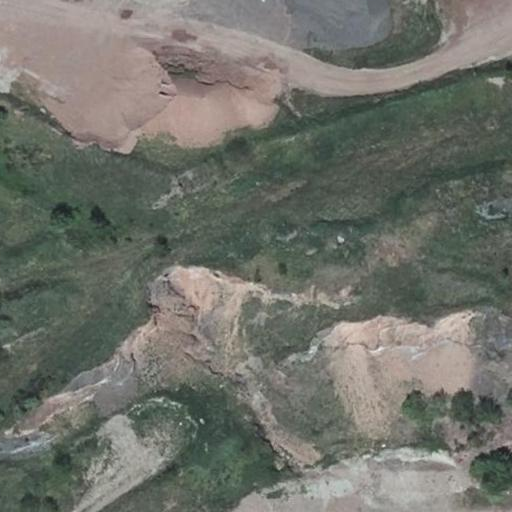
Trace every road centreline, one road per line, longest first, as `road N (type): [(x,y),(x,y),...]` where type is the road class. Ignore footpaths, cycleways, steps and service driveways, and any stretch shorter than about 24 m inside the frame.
road 1 (track): [(0,384),(64,333),(109,271),(160,229),(351,162),(511,143)]
road 2 (track): [(511,31),(365,84),(64,16),(27,0)]
